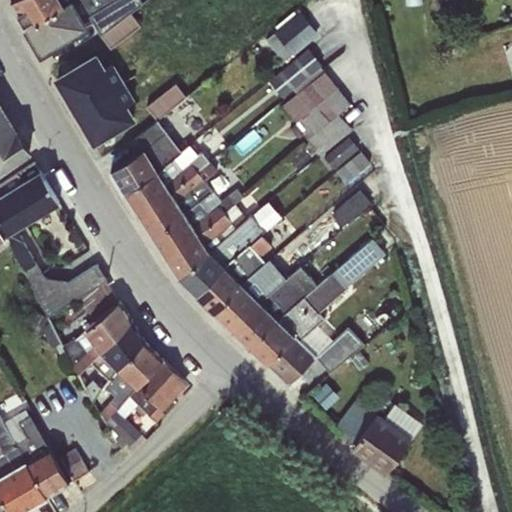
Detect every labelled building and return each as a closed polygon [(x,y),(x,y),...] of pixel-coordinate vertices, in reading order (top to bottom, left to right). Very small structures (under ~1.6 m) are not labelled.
[(26,27),(64,0),(11,0),(10,1),(26,27)] [(64,0),(26,27),(41,53),(92,22),(99,34),(130,12),(142,2),(140,0),(64,0)] [(275,31),(265,40),(282,61),(293,52),(294,53),(318,34),(298,10),(274,31),(275,31)] [(130,12),(99,34),(109,48),(139,25),(130,12)] [(321,65),(307,48),(268,80),(282,97),(321,65)] [(75,110),(121,82),(110,64),(102,69),(95,56),(56,79),(75,110)] [(336,88),(320,69),(292,90),(295,93),(279,107),(293,124),(336,88)] [(121,82),(75,110),(93,142),(132,119),(124,106),(132,101),(121,82)] [(145,106),(156,119),(189,93),(188,93),(185,95),(175,83),(145,106)] [(349,104),(336,88),(293,124),(307,140),(338,114),(349,104)] [(0,105),(0,169),(28,151),(0,105)] [(352,129),(338,114),(307,140),(288,157),(297,168),(315,151),(319,156),(352,129)] [(123,192),(179,149),(156,119),(134,137),(144,149),(110,170),(123,192)] [(347,136),(323,156),(333,169),(358,149),(347,136)] [(179,149),(123,192),(137,213),(208,160),(202,152),(197,154),(187,143),(179,149)] [(359,151),(335,171),(344,183),(369,161),(359,151)] [(208,160),(137,213),(150,234),(213,189),(204,179),(216,169),(208,160)] [(105,280),(106,279),(96,263),(70,281),(44,277),(17,229),(58,202),(34,161),(0,182),(0,220),(8,234),(10,246),(46,316),(75,298),(105,280)] [(213,189),(150,234),(164,255),(235,203),(242,196),(237,189),(221,200),(213,189)] [(369,202),(358,189),(330,213),(341,226),(369,202)] [(268,200),(252,214),(266,230),(282,216),(268,200)] [(235,203),(164,255),(177,277),(246,218),(235,203)] [(266,230),(252,214),(246,218),(177,277),(195,294),(262,235),(267,231),(266,230)] [(262,235),(195,294),(213,312),(269,258),(264,252),(271,246),(262,235)] [(269,258),(213,312),(231,329),(300,265),(323,245),(316,237),(293,258),(295,260),(281,273),(279,270),(284,266),(274,253),(269,258)] [(318,286),(249,347),(287,384),(315,356),(329,372),(364,344),(347,326),(333,339),(317,324),(324,319),(318,312),(384,253),(372,238),(318,286)] [(300,265),(231,329),(249,347),(318,286),(300,265)] [(72,364),(131,320),(118,300),(118,301),(118,300),(117,301),(105,280),(75,298),(95,319),(75,337),(61,345),(72,364)] [(33,309),(23,326),(36,334),(47,317),(33,309)] [(104,387),(144,341),(131,320),(72,364),(92,402),(104,387)] [(107,420),(162,358),(144,341),(104,387),(114,395),(98,413),(107,420)] [(157,407),(183,379),(162,358),(107,420),(103,422),(120,448),(126,443),(129,446),(140,433),(124,418),(133,408),(141,416),(146,411),(155,420),(162,412),(157,407)] [(344,431),(363,406),(353,398),(334,424),(344,431)] [(363,406),(344,431),(356,440),(351,447),(386,472),(422,423),(394,402),(383,417),(377,413),(375,415),(363,406)] [(46,496),(68,482),(25,407),(13,414),(14,416),(3,423),(46,496)] [(46,496),(3,423),(0,417),(0,497),(8,511),(18,511),(46,496)] [(74,447),(58,456),(72,480),(88,470),(74,447)]
